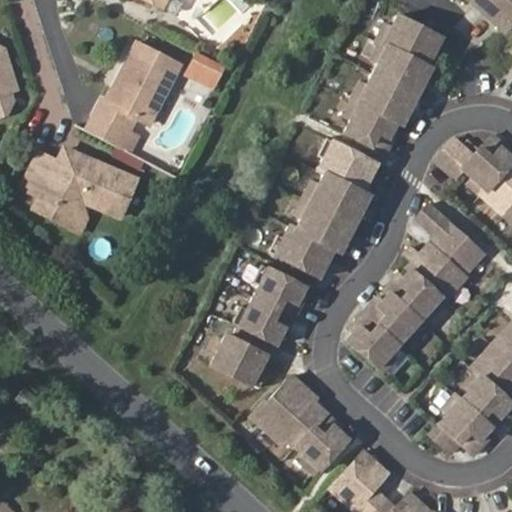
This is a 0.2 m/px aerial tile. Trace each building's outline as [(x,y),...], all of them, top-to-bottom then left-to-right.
[(511,0),(473,0),(504,27),(511,17),(511,0)] [(399,120),(429,62),(425,60),(439,32),(396,9),(389,22),(383,19),(374,36),(378,38),(370,54),(376,57),(364,80),(357,77),(349,94),(351,96),(343,111),(349,114),(343,127),(384,148),(391,134),(387,132),(394,118),(399,120)] [(109,96),(104,96),(96,110),(131,127),(131,126),(137,115),(151,120),(181,60),(140,39),(109,96)] [(0,113),(9,111),(16,98),(13,87),(20,86),(8,48),(0,43),(0,113)] [(218,60),(196,49),(189,62),(212,73),(218,60)] [(186,68),(213,82),(223,62),(218,60),(212,73),(189,62),(186,68)] [(131,126),(131,127),(96,110),(89,125),(132,147),(141,131),(131,126)] [(511,152),(511,153),(499,142),(502,139),(491,129),(471,151),(452,134),(433,155),(453,173),(460,165),(470,173),(465,178),(511,220),(511,152)] [(337,248),(367,190),(360,186),(375,158),(324,132),(315,150),(321,153),(314,165),(321,169),(316,179),(309,176),(292,209),(299,213),(293,223),(287,220),(280,232),(275,229),(266,247),(316,273),(331,245),(337,248)] [(88,153),(71,143),(64,160),(62,166),(69,169),(70,167),(81,160),(84,162),(88,153)] [(69,169),(62,166),(64,160),(44,149),(25,184),(45,195),(39,206),(72,223),(86,195),(87,195),(125,213),(142,179),(88,153),(84,162),(81,160),(70,167),(69,169)] [(72,223),(83,229),(91,213),(87,195),(86,195),(72,223)] [(462,270),(481,249),(426,199),(413,214),(433,231),(416,250),(408,242),(402,249),(410,256),(404,263),(407,265),(396,277),(392,273),(382,284),(386,288),(375,301),(371,296),(351,318),(356,322),(343,335),(380,368),(393,353),(387,349),(405,329),(410,334),(423,320),(418,315),(426,306),(431,311),(445,295),(444,294),(464,272),(462,270)] [(285,325),(298,299),(294,297),(302,281),(259,259),(250,276),(257,279),(244,303),(238,300),(230,317),(237,321),(231,333),(223,329),(209,358),(256,383),(264,367),(256,363),(263,350),(255,345),(261,333),(273,339),(281,323),(285,325)] [(506,396),(511,388),(511,317),(510,315),(467,363),(472,367),(460,380),(465,385),(458,394),(452,389),(439,404),(444,409),(426,430),(447,449),(456,439),(470,451),(480,439),(476,435),(487,423),(491,427),(502,416),(498,412),(509,399),(506,396)] [(333,418),(310,397),(314,393),(289,370),(263,398),(261,396),(247,411),(278,439),(283,434),(301,451),(297,456),(311,469),(344,433),(330,421),(333,418)] [(435,511),(431,508),(429,509),(405,487),(391,503),(370,484),(385,468),(360,446),(327,483),(351,506),(353,504),(361,511),(435,511)] [(10,511),(0,501),(0,511),(10,511)]
